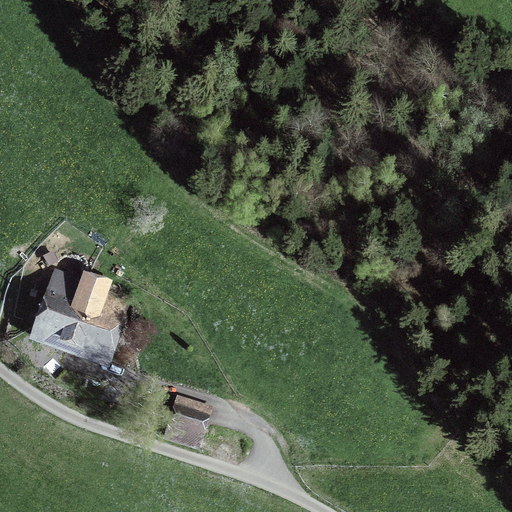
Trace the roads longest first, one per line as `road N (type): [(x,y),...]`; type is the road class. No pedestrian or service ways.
road 1 (track): [(70,0),(114,74),(232,197),(465,304),(511,340)]
road 2 (track): [(312,511),(278,493),(68,422),(0,376)]
